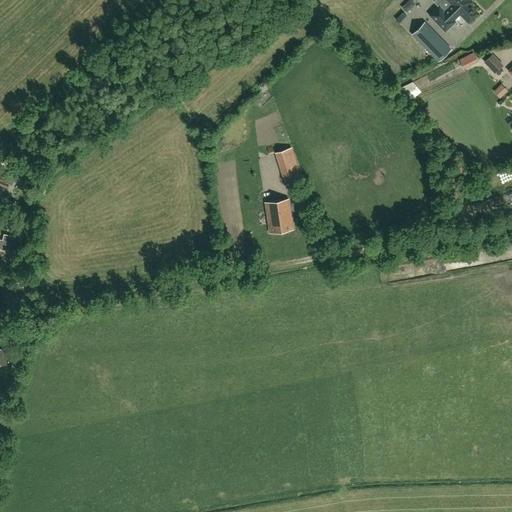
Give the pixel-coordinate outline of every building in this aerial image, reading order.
[(470,0),(440,0),(436,5),(438,7),(430,15),(445,31),(454,22),(453,20),(459,14),(468,22),(477,14),(468,5),(472,2),(470,0)] [(413,1),(406,8),(411,13),(417,5),(413,1)] [(438,61),(450,50),(424,23),(413,34),(438,61)] [(402,46),(415,59),(421,53),(408,40),(402,46)] [(467,69),(480,60),(474,51),(461,59),(467,69)] [(481,59),(477,63),(489,76),(493,71),(494,73),(502,65),(492,54),(484,62),(481,59)] [(404,87),(415,106),(427,99),(415,80),(404,87)] [(493,92),(500,98),(507,91),(501,84),(493,92)] [(287,184),(300,180),(290,149),(277,153),(287,184)] [(7,181),(9,175),(1,171),(3,166),(0,165),(0,186),(6,189),(9,182),(7,181)] [(269,232),(292,229),(288,199),(264,203),(269,232)] [(19,246),(21,239),(4,235),(2,241),(0,240),(0,248),(15,252),(16,245),(19,246)] [(479,254),(480,259),(473,261),(474,266),(497,261),(494,250),(479,254)] [(436,262),(438,272),(472,266),(470,256),(436,262)] [(19,295),(23,295),(22,283),(14,283),(15,289),(5,290),(6,296),(3,297),(4,304),(20,302),(19,295)] [(12,363),(17,351),(12,349),(10,354),(0,349),(0,364),(7,368),(10,362),(12,363)]
